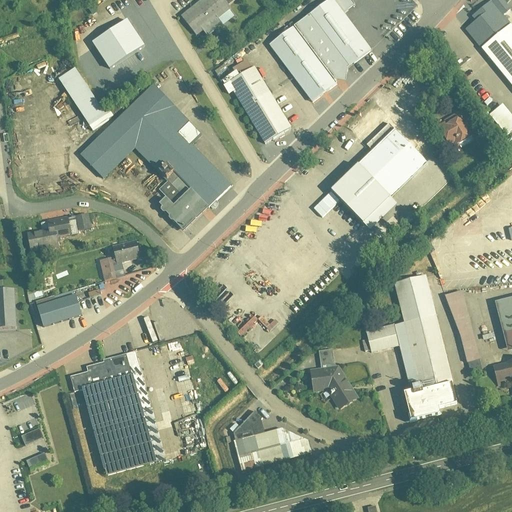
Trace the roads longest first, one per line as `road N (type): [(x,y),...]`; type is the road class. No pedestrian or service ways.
road 1 (residential): [(511,410),(377,448),(334,441),(265,395),(166,275)]
road 2 (unclassified): [(448,0),(178,270)]
road 3 (residential): [(178,270),(144,230),(111,212),(15,206),(0,112)]
road 4 (secondary): [(266,511),(511,446)]
road 5 (unclassified): [(166,275),(99,328),(0,381)]
